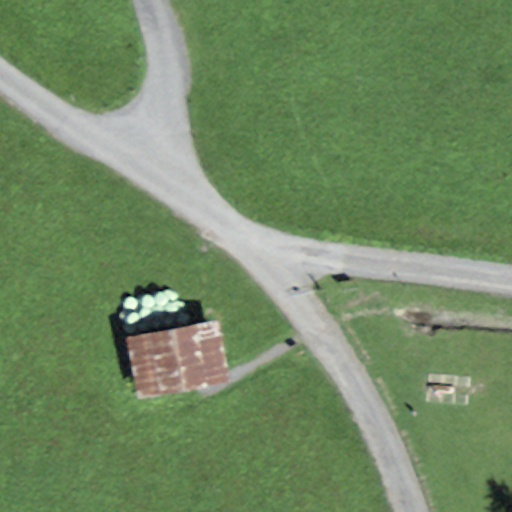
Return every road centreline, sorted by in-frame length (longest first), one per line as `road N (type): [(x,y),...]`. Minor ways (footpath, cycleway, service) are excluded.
road 1 (track): [(409,511),(355,381),(268,253),(141,167)]
road 2 (track): [(268,253),(511,283)]
road 3 (residential): [(141,167),(160,114),(157,28),(147,0)]
road 4 (unclassified): [(141,167),(50,120),(0,80)]
